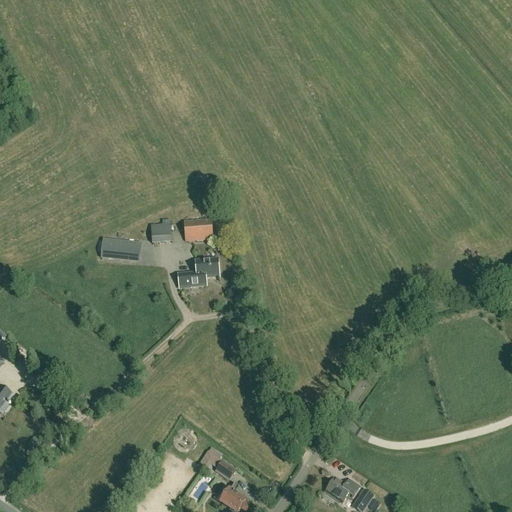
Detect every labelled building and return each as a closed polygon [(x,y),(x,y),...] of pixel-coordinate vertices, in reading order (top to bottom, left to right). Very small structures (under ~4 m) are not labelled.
[(211,220),(184,223),(186,243),(213,240),(211,220)] [(151,227),(152,245),(172,243),(170,225),(151,227)] [(103,240),(101,259),(139,263),(142,245),(103,240)] [(196,274),(178,276),(179,290),(191,289),(191,288),(207,287),(206,279),(220,278),(218,260),(195,262),(196,274)] [(16,354),(23,358),(27,354),(20,349),(16,354)] [(0,413),(3,416),(15,399),(1,388),(0,388),(0,368),(4,363),(0,360),(0,413)] [(209,453),(200,467),(207,472),(211,466),(217,470),(215,473),(229,482),(236,471),(223,462),(222,462),(219,460),(222,457),(212,450),(209,454),(209,453)] [(352,499),(356,492),(360,486),(349,479),(344,486),(334,479),(332,482),(331,481),(329,481),(327,486),(327,487),(328,488),(325,493),(338,501),(339,499),(343,502),(347,496),(352,499)] [(207,494),(211,483),(204,481),(200,491),(207,494)] [(244,511),(245,511),(249,506),(245,503),(246,502),(235,494),(240,487),(235,484),(231,491),(230,491),(221,504),(230,510),(230,511),(238,511),(241,509),(244,511)] [(358,511),(364,511),(375,497),(364,490),(353,508),(358,511)]
